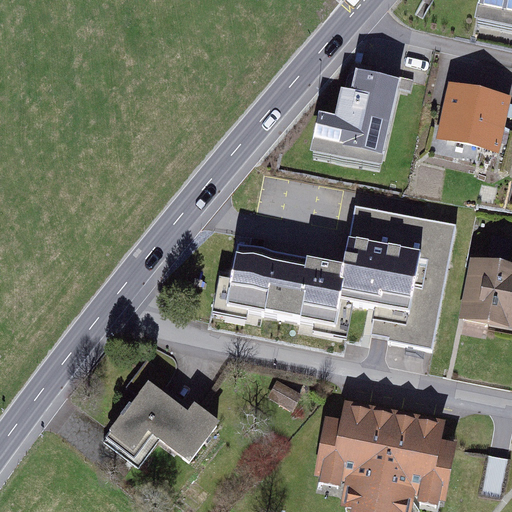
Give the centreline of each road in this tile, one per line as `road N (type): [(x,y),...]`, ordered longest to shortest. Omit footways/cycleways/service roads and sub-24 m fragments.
road 1 (residential): [(511,408),(210,347),(106,307)]
road 2 (secondary): [(364,0),(106,307)]
road 3 (secondary): [(106,307),(0,446)]
road 4 (unknown): [(357,7),(511,51)]
